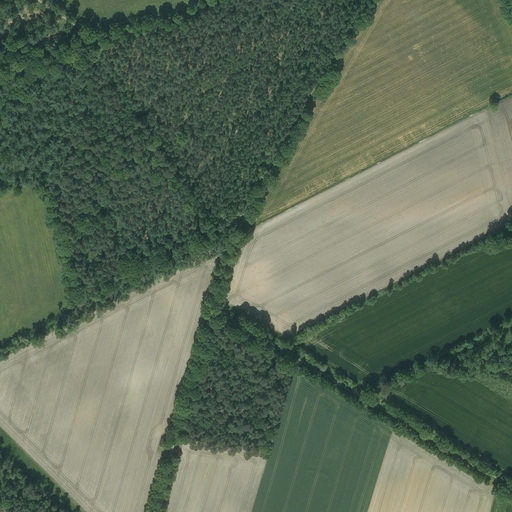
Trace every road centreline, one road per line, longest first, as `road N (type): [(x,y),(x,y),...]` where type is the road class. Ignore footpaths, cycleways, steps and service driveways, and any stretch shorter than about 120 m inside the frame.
road 1 (track): [(511,486),(213,304),(151,511)]
road 2 (unclassified): [(0,57),(184,16),(214,0)]
